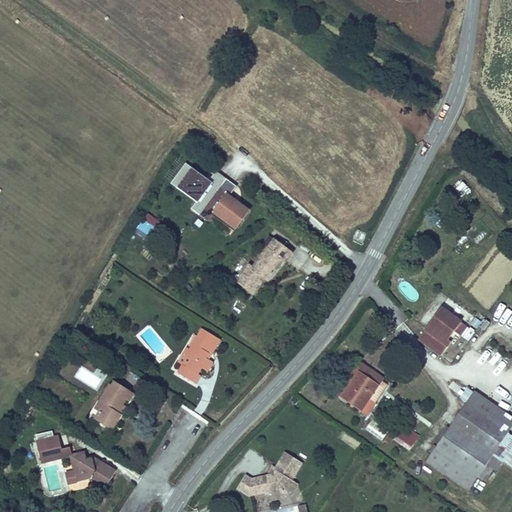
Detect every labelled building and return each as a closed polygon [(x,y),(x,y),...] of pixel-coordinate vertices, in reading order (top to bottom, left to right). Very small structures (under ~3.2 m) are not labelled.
[(170,184),(196,203),(191,209),(199,215),(220,188),(226,179),(216,172),(209,181),(185,163),(170,184)] [(236,187),(226,179),(220,188),(230,195),(236,187)] [(454,189),(461,199),(470,193),(464,183),(454,189)] [(250,211),(230,195),(220,188),(199,215),(208,222),(213,215),(235,231),(250,211)] [(477,247),(492,235),(480,219),(465,231),(477,247)] [(148,241),(155,228),(142,220),(134,233),(148,241)] [(267,247),(273,238),(269,235),(262,244),(267,247)] [(249,265),(236,283),(254,296),(265,281),(268,284),(284,263),(286,264),(294,254),(273,238),(267,247),(252,267),(249,265)] [(428,286),(450,259),(437,249),(416,276),(428,286)] [(290,263),(299,269),(308,257),(299,251),(290,263)] [(449,347),(459,334),(462,336),(469,326),(465,323),(443,308),(426,331),(419,340),(420,341),(442,357),(449,347)] [(201,328),(189,349),(186,347),(177,362),(182,365),(177,373),(196,385),(201,376),(199,375),(202,369),(208,372),(213,362),(210,360),(211,358),(215,352),(221,340),(201,328)] [(379,386),(385,378),(359,360),(336,394),(340,398),(359,371),(379,386)] [(370,400),(375,404),(390,382),(385,378),(379,386),(359,371),(340,398),(362,412),(370,400)] [(127,401),(132,393),(113,381),(111,385),(109,384),(93,409),(95,411),(96,409),(102,413),(99,418),(96,416),(94,420),(112,431),(122,415),(119,413),(124,406),(127,401)] [(460,398),(468,404),(475,393),(467,388),(460,398)] [(475,393),(468,404),(428,462),(469,490),(478,477),(486,482),(494,471),(497,473),(503,464),(511,469),(511,436),(508,433),(511,426),(511,418),(475,393)] [(368,416),(376,404),(375,404),(370,400),(362,412),(368,416)] [(395,439),(394,440),(410,451),(420,436),(403,425),(394,439),(395,439)] [(36,435),(37,441),(54,437),(52,431),(36,435)] [(390,446),(395,439),(394,439),(389,435),(385,441),(390,446)] [(51,457),(58,455),(56,448),(61,447),(58,436),(54,437),(37,441),(36,441),(36,443),(38,451),(41,465),(52,462),(51,457)] [(38,451),(36,443),(30,444),(32,453),(38,451)] [(56,448),(58,455),(51,457),(52,462),(70,458),(69,456),(71,454),(70,448),(62,450),(61,447),(56,448)] [(70,458),(73,471),(76,484),(89,481),(103,490),(115,471),(101,462),(95,471),(92,458),(86,460),(84,452),(69,456),(70,458)] [(284,452),(275,468),(274,469),(276,470),(274,474),(268,475),(266,475),(270,493),(271,496),(287,492),(293,481),(304,464),(284,452)] [(94,457),(92,458),(95,471),(98,467),(101,462),(94,457)] [(274,469),(275,468),(272,466),(268,475),(274,474),(276,470),(274,469)] [(76,484),(73,471),(65,473),(68,486),(76,484)] [(250,497),(253,478),(252,479),(246,475),(236,490),(249,498),(250,497)] [(270,493),(266,475),(253,478),(250,497),(270,493)] [(299,485),(293,481),(287,492),(271,496),(272,502),(291,498),(299,485)]
